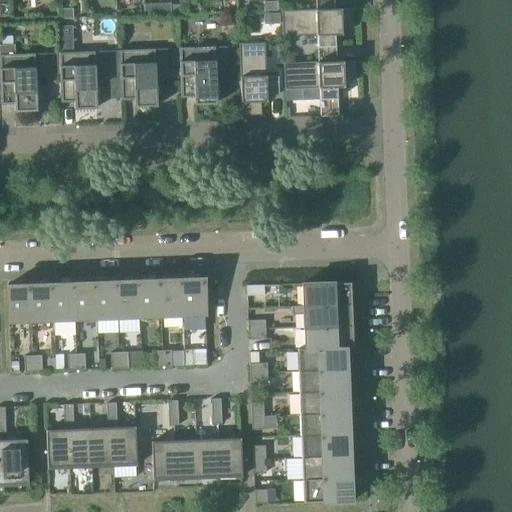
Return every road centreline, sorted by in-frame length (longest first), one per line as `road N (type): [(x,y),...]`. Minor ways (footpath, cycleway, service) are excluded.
road 1 (residential): [(395,130),(0,143)]
road 2 (residential): [(0,389),(244,382),(239,251)]
road 3 (residential): [(399,247),(409,511)]
road 4 (residential): [(239,251),(0,262)]
road 5 (residential): [(399,247),(239,251)]
road 6 (residential): [(388,0),(395,130)]
